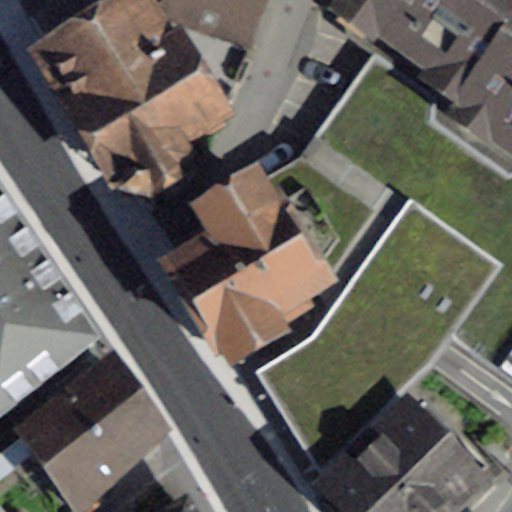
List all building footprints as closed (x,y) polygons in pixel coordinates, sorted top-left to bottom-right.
[(165,56),(173,51),(214,121),(261,0),(169,0),(162,17),(169,20),(151,32),(165,56)] [(454,90),(511,132),(511,0),(364,0),(352,17),(386,42),(454,90)] [(176,144),(214,121),(173,51),(165,56),(151,32),(143,19),(131,13),(51,61),(79,106),(76,108),(125,185),(147,190),(176,173),(181,152),(176,144)] [(346,449),(350,452),(403,384),(407,388),(427,364),(449,337),(511,381),(511,132),(454,90),(386,42),(299,163),(204,221),(212,235),(192,247),(189,255),(191,263),(176,271),(226,354),(239,357),(275,334),(267,322),(316,291),(332,316),(315,346),(283,365),(316,427),(320,425),(338,454),(346,449)] [(0,420),(94,346),(0,202),(0,420)] [(110,368),(25,439),(75,511),(77,511),(159,437),(110,368)] [(407,388),(403,384),(350,452),(358,460),(327,490),(347,511),(451,511),(490,475),(420,401),(407,388)] [(0,479),(14,468),(4,455),(0,458),(0,479)]
